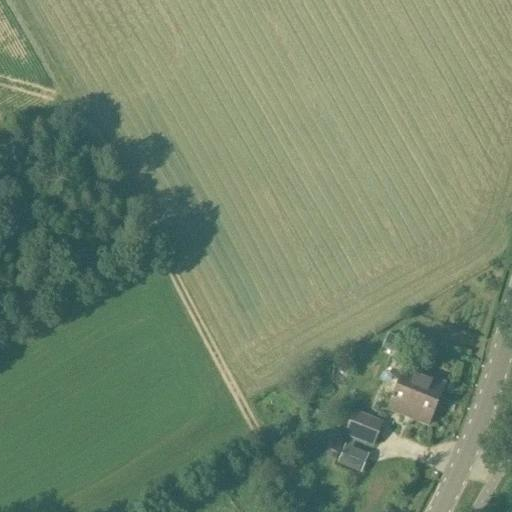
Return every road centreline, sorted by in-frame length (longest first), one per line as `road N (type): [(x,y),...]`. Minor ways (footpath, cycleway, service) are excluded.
road 1 (track): [(20,0),(301,511)]
road 2 (secondary): [(437,511),(470,438),(511,289)]
